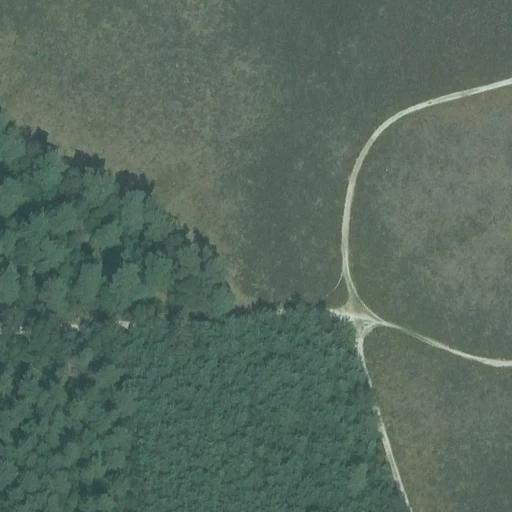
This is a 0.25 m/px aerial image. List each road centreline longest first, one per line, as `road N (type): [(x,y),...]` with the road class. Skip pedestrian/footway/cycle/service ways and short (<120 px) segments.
road 1 (track): [(0,331),(354,314)]
road 2 (track): [(412,511),(354,314)]
